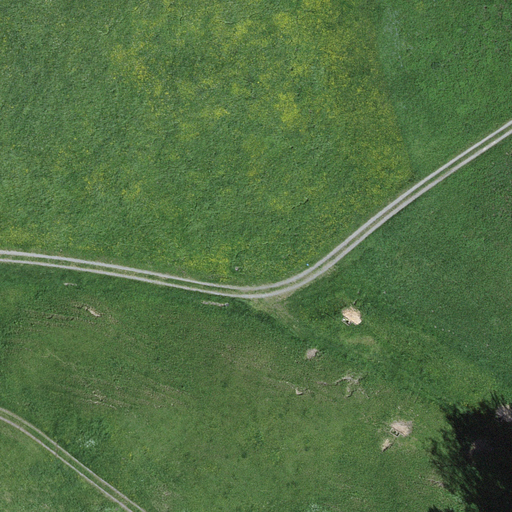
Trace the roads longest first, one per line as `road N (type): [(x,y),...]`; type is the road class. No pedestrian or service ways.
road 1 (track): [(511,131),(286,293),(0,265)]
road 2 (track): [(0,414),(134,511)]
